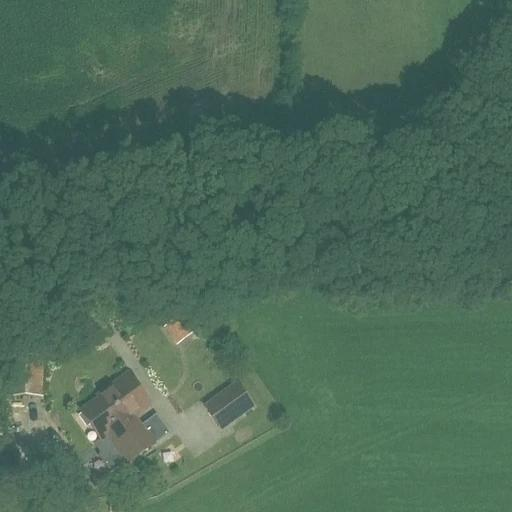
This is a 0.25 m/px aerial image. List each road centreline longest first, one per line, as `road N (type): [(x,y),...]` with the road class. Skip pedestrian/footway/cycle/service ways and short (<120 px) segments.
road 1 (track): [(123,297),(511,261)]
road 2 (unclassified): [(0,304),(123,297)]
